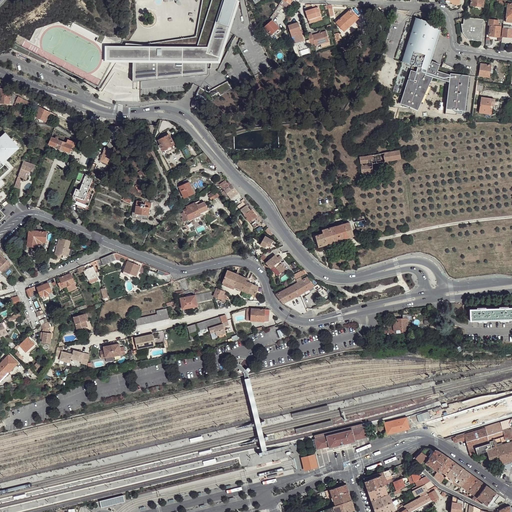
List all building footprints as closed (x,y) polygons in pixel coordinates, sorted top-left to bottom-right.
[(133,81),(208,74),(208,61),(218,61),(238,0),(237,0),(202,0),(196,37),(150,44),(150,47),(107,47),(107,60),(133,60),(133,81)] [(283,0),(264,26),(272,20),(277,12),(278,13),(283,5),(287,7),(289,4),(283,0)] [(317,7),(305,10),(308,20),(321,16),(317,7)] [(350,10),(336,22),(343,29),(353,21),(354,22),(358,19),(350,10)] [(481,42),(484,20),(465,17),(464,23),(462,23),(462,33),(469,40),(481,42)] [(440,65),(432,62),(432,65),(429,64),(440,25),(415,18),(403,59),(402,62),(412,65),(399,109),(410,110),(411,108),(418,111),(431,82),(438,83),(439,79),(450,82),(446,114),(457,115),(457,112),(463,113),(463,111),(465,111),(469,76),(461,75),(462,73),(452,70),(442,67),(439,66),(440,65)] [(272,20),(264,26),(271,35),(279,28),(272,20)] [(298,22),(288,26),(294,42),(304,38),(298,22)] [(500,37),(501,27),(498,26),(491,26),(490,36),(500,37)] [(511,43),(511,36),(511,26),(504,26),(502,42),(511,43)] [(311,33),(307,34),(311,45),(314,44),(315,46),(321,45),(329,42),(326,31),(312,35),(311,33)] [(491,66),(480,64),(478,76),(489,78),(491,66)] [(0,102),(13,103),(14,102),(14,95),(0,89),(0,102)] [(18,97),(14,105),(18,107),(23,99),(18,97)] [(481,98),(479,113),(491,115),(493,106),(494,106),(495,100),(481,98)] [(18,107),(17,108),(21,109),(23,106),(31,109),(33,104),(23,99),(18,107)] [(40,106),(35,116),(45,120),(47,117),(49,111),(40,106)] [(0,168),(4,165),(5,165),(4,161),(5,158),(20,144),(5,130),(0,133),(0,168)] [(169,135),(158,141),(163,150),(174,145),(169,135)] [(51,137),(48,144),(55,147),(54,147),(63,151),(63,150),(69,152),(71,147),(71,146),(67,143),(51,137)] [(68,140),(67,143),(71,146),(71,147),(74,148),(76,143),(68,140)] [(99,160),(99,162),(107,165),(112,150),(104,147),(99,160)] [(399,151),(360,157),(362,176),(373,175),(372,164),(401,159),(399,151)] [(24,160),(22,168),(30,170),(33,172),(36,164),(24,160)] [(97,165),(96,168),(104,172),(107,165),(99,162),(97,165)] [(22,168),(18,176),(22,177),(26,179),(30,170),(22,168)] [(76,191),(73,199),(87,205),(89,199),(90,199),(92,195),(87,192),(92,178),(85,175),(79,191),(76,191)] [(227,179),(220,185),(224,189),(231,183),(227,179)] [(188,182),(179,187),(184,197),(194,193),(188,182)] [(231,183),(224,189),(229,195),(236,190),(231,183)] [(217,190),(210,195),(213,199),(214,200),(220,195),(220,194),(217,190)] [(229,195),(228,196),(231,199),(239,193),(236,190),(229,195)] [(137,201),(135,212),(148,214),(149,207),(150,208),(151,202),(145,202),(145,204),(142,203),(142,201),(137,201)] [(243,201),(238,205),(241,210),(246,206),(243,201)] [(195,203),(186,207),(186,208),(182,210),(183,212),(181,213),(183,217),(181,217),(183,222),(189,219),(189,221),(201,215),(200,213),(208,210),(204,202),(197,206),(195,203)] [(241,210),(240,210),(244,215),(250,210),(246,206),(241,210)] [(250,210),(244,215),(249,221),(256,216),(251,209),(250,210)] [(350,223),(322,231),(323,234),(315,236),(319,248),(354,236),(350,223)] [(28,230),(27,246),(37,247),(37,249),(39,249),(41,249),(43,247),(45,245),(46,243),(47,232),(28,230)] [(264,235),(260,244),(265,247),(267,244),(270,245),(273,240),(264,235)] [(59,237),(53,259),(56,260),(61,258),(61,255),(66,256),(70,241),(59,237)] [(261,247),(256,249),(258,256),(264,253),(261,247)] [(113,252),(97,259),(98,263),(99,266),(116,259),(114,255),(114,253),(113,252)] [(117,253),(114,253),(114,255),(125,259),(127,262),(134,264),(136,260),(117,253)] [(275,254),(266,262),(271,268),(274,265),(281,272),(287,267),(275,254)] [(6,261),(0,266),(0,269),(0,270),(9,261),(7,259),(6,261)] [(134,264),(127,262),(124,271),(132,274),(136,276),(140,266),(134,264)] [(89,263),(81,266),(83,271),(85,276),(86,275),(88,280),(98,277),(93,266),(91,267),(89,263)] [(274,265),(271,268),(277,275),(281,272),(274,265)] [(224,278),(222,282),(223,283),(234,287),(236,287),(240,289),(242,290),(247,278),(227,270),(224,278)] [(70,273),(59,278),(61,281),(58,283),(60,288),(63,287),(74,282),(70,273)] [(247,278),(242,290),(255,296),(259,287),(246,281),(247,278)] [(308,278),(295,284),(301,295),(315,286),(308,278)] [(74,282),(63,287),(65,292),(76,287),(74,282)] [(38,287),(42,296),(52,292),(48,283),(45,284),(38,287)] [(295,284),(276,295),(284,304),(301,295),(295,284)] [(322,285),(317,289),(324,298),(332,292),(330,290),(322,285)] [(217,289),(214,296),(221,299),(224,294),(225,292),(217,289)] [(212,292),(195,295),(197,302),(213,299),(212,295),(212,292)] [(195,295),(180,298),(182,309),(197,306),(197,302),(195,295)] [(477,310),(470,310),(470,321),(511,319),(511,308),(509,308),(499,309),(486,309),(477,310)] [(260,309),(250,309),(250,322),(265,322),(265,310),(260,309)] [(73,316),(76,330),(87,327),(85,320),(87,320),(85,313),(73,316)] [(167,313),(136,319),(137,325),(168,319),(167,313)] [(219,317),(195,325),(197,331),(206,328),(208,335),(215,332),(216,337),(226,334),(224,328),(229,326),(225,315),(219,317)] [(403,319),(393,319),(394,326),(395,330),(402,330),(402,331),(408,331),(408,318),(403,319)] [(85,320),(87,327),(76,330),(77,333),(90,330),(91,326),(89,319),(87,320),(85,320)] [(50,326),(48,322),(41,325),(43,330),(44,329),(50,326)] [(195,325),(187,328),(189,334),(197,331),(195,325)] [(47,333),(49,327),(44,329),(43,332),(43,335),(40,334),(40,335),(39,339),(42,340),(42,342),(49,344),(52,334),(47,333)] [(153,334),(134,338),(137,350),(155,345),(153,334)] [(232,337),(232,339),(228,340),(229,343),(239,339),(238,335),(232,337)] [(27,337),(19,345),(21,348),(24,350),(25,352),(34,345),(27,337)] [(100,351),(101,358),(125,354),(124,347),(120,348),(119,344),(111,345),(103,347),(104,350),(100,351)] [(70,358),(71,354),(61,352),(63,346),(57,347),(55,355),(60,356),(59,359),(69,362),(70,358)] [(86,364),(89,354),(72,350),(71,354),(70,358),(80,361),(80,363),(86,364)] [(17,352),(15,354),(21,361),(23,359),(17,352)] [(9,355),(0,363),(0,380),(17,363),(9,355)] [(299,412),(292,414),(293,419),(301,417),(329,410),(328,405),(299,412)] [(407,417),(384,423),(387,434),(410,429),(407,417)] [(499,456),(502,463),(511,460),(511,434),(509,423),(511,419),(485,427),(489,441),(493,440),(495,446),(496,446),(499,456)] [(332,420),(295,428),(296,433),(333,425),(332,420)] [(314,436),(315,439),(364,427),(364,424),(314,436)] [(367,438),(365,427),(333,435),(314,439),(317,450),(318,450),(327,448),(329,447),(330,449),(336,448),(341,446),(356,443),(355,441),(367,438)] [(456,437),(453,438),(454,442),(456,442),(457,442),(458,441),(460,440),(462,441),(466,440),(471,456),(475,455),(473,448),(475,448),(489,443),(489,441),(485,427),(456,436),(456,437)] [(475,448),(477,454),(487,451),(486,449),(489,448),(488,445),(490,445),(489,443),(475,448)] [(487,451),(489,459),(499,456),(496,446),(495,446),(489,448),(486,449),(487,451)] [(425,448),(418,456),(423,462),(426,464),(436,450),(432,449),(429,448),(427,448),(425,448)] [(436,450),(426,464),(438,472),(439,470),(448,457),(441,453),(438,451),(436,450)] [(411,461),(413,463),(415,462),(421,471),(426,469),(421,464),(416,458),(414,457),(411,461)] [(448,457),(439,470),(447,475),(455,463),(448,457)] [(455,463),(447,475),(454,480),(463,468),(455,463)] [(463,468),(454,480),(462,486),(470,474),(463,468)] [(414,474),(417,480),(426,477),(421,471),(414,474)] [(364,478),(368,491),(384,485),(383,481),(382,479),(380,472),(364,478)] [(438,472),(434,477),(441,483),(442,481),(445,477),(438,472)] [(470,474),(462,486),(469,491),(478,479),(470,474)] [(416,485),(418,488),(430,481),(426,477),(417,480),(416,481),(418,485),(416,485)] [(478,479),(469,491),(475,495),(478,497),(486,485),(478,479)] [(413,491),(416,497),(435,486),(430,481),(418,488),(413,491)] [(331,491),(333,497),(349,492),(346,484),(330,489),(331,491)] [(368,491),(371,500),(387,493),(384,485),(368,491)] [(486,485),(478,497),(483,501),(488,504),(487,506),(488,507),(490,507),(491,508),(494,508),(505,502),(506,499),(486,485)] [(398,509),(400,511),(412,511),(415,511),(422,511),(430,507),(428,503),(433,501),(435,502),(438,500),(439,497),(435,490),(402,508),(401,507),(398,509)] [(333,497),(336,505),(352,500),(349,492),(333,497)] [(371,500),(374,509),(392,502),(389,492),(387,493),(371,500)] [(101,508),(125,502),(123,496),(100,501),(101,508)] [(452,496),(450,511),(461,511),(463,501),(452,496)] [(317,511),(355,511),(352,500),(336,505),(317,511)] [(374,509),(375,511),(390,511),(396,510),(392,502),(374,509)]
